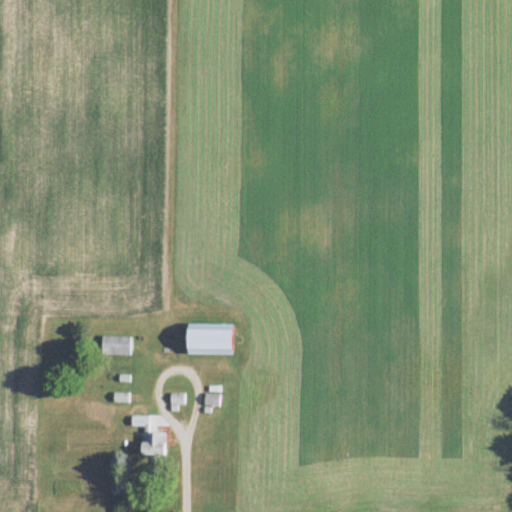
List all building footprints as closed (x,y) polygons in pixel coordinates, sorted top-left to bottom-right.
[(186,356),(230,356),(230,324),(186,324),(186,356)] [(129,356),(129,336),(100,336),(100,356),(129,356)] [(183,394),(169,394),(169,409),(175,409),(175,406),(183,406),(183,394)] [(218,396),(204,395),(203,406),(216,407),(218,396)] [(163,456),(163,432),(140,432),(140,456),(163,456)]
